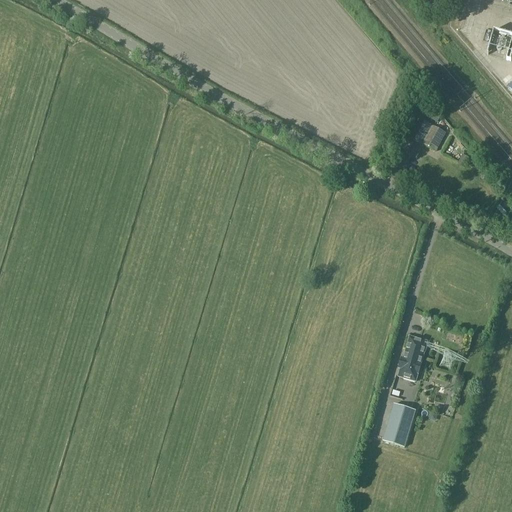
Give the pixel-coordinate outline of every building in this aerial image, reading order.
[(442,117),(420,92),(411,108),(438,123),(442,117)] [(408,131),(410,132),(419,115),(408,109),(392,141),(400,145),(408,131)] [(446,134),(418,119),(408,137),(436,152),(446,134)] [(464,156),(459,165),(466,169),(471,160),(464,156)] [(398,369),(400,370),(398,377),(415,382),(417,375),(420,365),(426,343),(409,338),(403,359),(401,359),(398,369)] [(405,449),(416,412),(394,405),(383,442),(405,449)]
